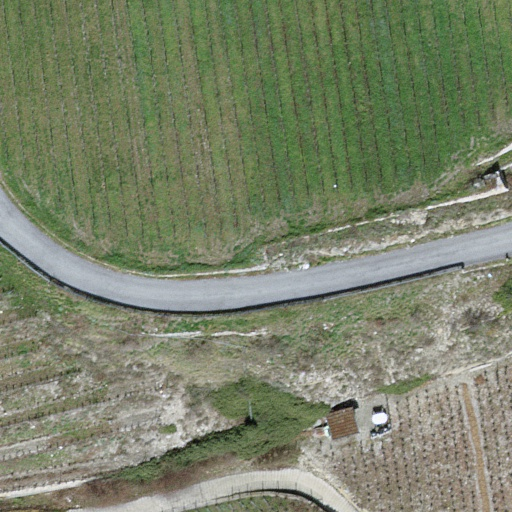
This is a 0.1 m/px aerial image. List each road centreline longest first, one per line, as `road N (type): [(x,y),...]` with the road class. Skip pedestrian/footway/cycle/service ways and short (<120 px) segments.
road 1 (unclassified): [(0,211),(15,234),(105,287),(291,287),(511,238)]
road 2 (track): [(123,511),(298,479),(342,511)]
